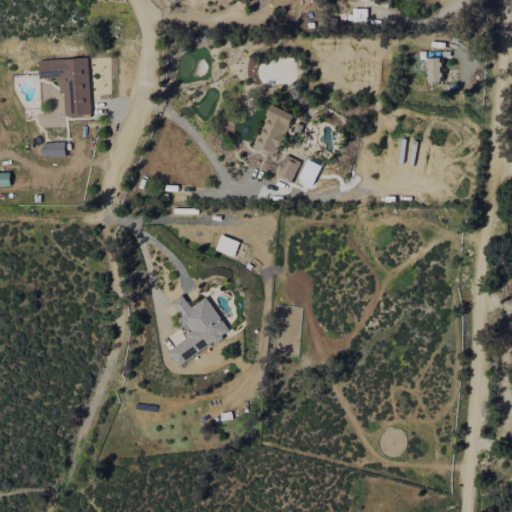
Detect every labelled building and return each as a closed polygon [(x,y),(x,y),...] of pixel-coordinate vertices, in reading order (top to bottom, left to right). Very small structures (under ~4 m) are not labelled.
[(366,8),(352,8),(352,20),(366,20),(366,8)] [(90,115),(88,58),(38,60),(39,78),(58,77),(59,93),(63,93),(64,116),(90,115)] [(428,81),(442,81),(441,58),(427,58),(428,81)] [(276,157),(292,113),(270,104),(253,149),(276,157)] [(65,157),(64,142),(43,143),(44,157),(65,157)] [(290,183),(301,162),(286,155),(276,176),(290,183)] [(313,185),(322,165),(307,159),(298,179),(313,185)] [(9,172),(0,172),(0,185),(10,186),(9,172)] [(207,296),(190,307),(183,295),(172,302),(180,316),(175,319),(187,338),(167,350),(177,365),(230,332),(207,296)]
